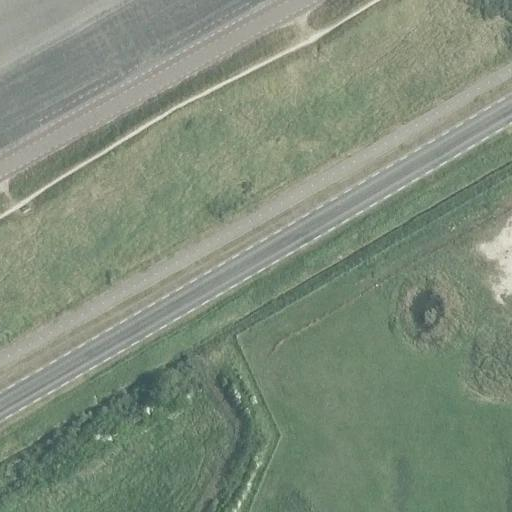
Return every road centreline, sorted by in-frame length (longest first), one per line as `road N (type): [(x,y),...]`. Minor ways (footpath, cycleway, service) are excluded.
road 1 (secondary): [(0,407),(511,109)]
road 2 (unclassified): [(300,0),(0,175)]
